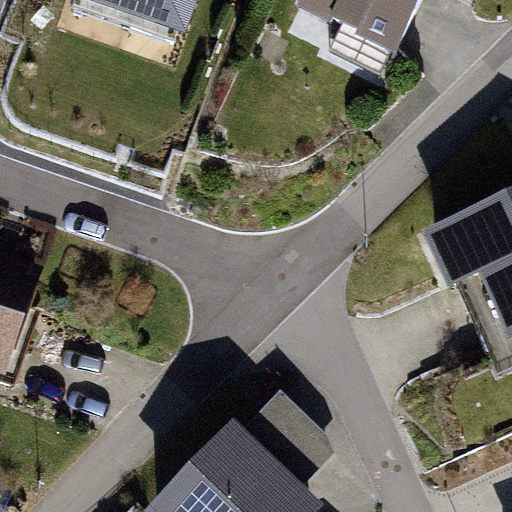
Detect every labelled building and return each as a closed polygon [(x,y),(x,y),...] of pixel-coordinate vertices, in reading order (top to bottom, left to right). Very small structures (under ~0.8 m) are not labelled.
[(72,0),(193,53),(216,0),(72,0)] [(440,0),(310,0),(307,7),(412,58),(440,0)] [(511,353),(511,201),(420,244),(450,307),(473,295),(503,358),(511,353)] [(0,391),(5,393),(43,282),(0,267),(0,391)] [(315,473),(343,443),(286,393),(259,422),(315,473)] [(161,511),(320,511),(236,433),(161,511)]
